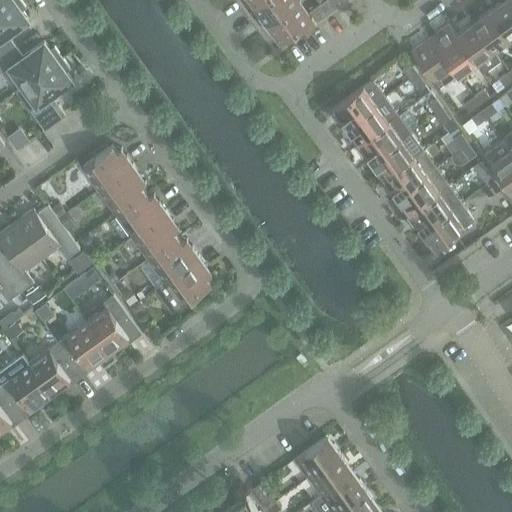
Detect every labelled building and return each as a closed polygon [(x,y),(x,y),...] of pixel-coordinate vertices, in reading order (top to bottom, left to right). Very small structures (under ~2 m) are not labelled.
[(0,0),(0,9),(12,0),(0,0)] [(0,55),(16,45),(7,33),(29,18),(22,9),(26,6),(21,0),(12,0),(0,9),(0,55)] [(252,0),(281,39),(282,38),(286,42),(317,20),(310,10),(302,0),(252,0)] [(326,0),(324,0),(318,5),(325,14),(333,9),(326,0)] [(339,0),(326,0),(333,9),(341,3),(339,0)] [(511,37),(511,35),(511,5),(508,0),(502,0),(490,9),(511,37)] [(318,5),(310,10),(317,20),(325,14),(318,5)] [(490,9),(474,21),(494,49),(511,37),(490,9)] [(474,21),(457,32),(458,33),(457,33),(477,60),(476,60),(484,71),(501,59),(494,49),(474,21)] [(458,33),(457,32),(450,22),(431,35),(458,73),(476,60),(477,60),(457,33),(458,33)] [(412,49),(439,86),(458,73),(431,35),(412,49)] [(0,66),(3,71),(10,66),(24,85),(63,57),(55,46),(51,49),(45,40),(23,55),(16,45),(0,55),(0,66)] [(32,96),(25,101),(39,120),(59,105),(51,94),(73,79),(66,70),(70,67),(63,57),(24,85),(32,96)] [(411,62),(403,67),(411,78),(419,73),(411,62)] [(499,78),(505,85),(511,79),(511,74),(509,70),(499,78)] [(418,87),(425,82),(419,73),(411,78),(418,87)] [(340,121),(344,118),(348,124),(387,96),(373,77),(330,108),(340,121)] [(490,96),(485,88),(474,95),(480,103),(490,96)] [(464,103),(470,110),(480,103),(474,95),(464,103)] [(399,112),(393,105),(387,96),(348,124),(350,128),(347,131),(356,144),(389,120),(399,112)] [(436,97),(429,102),(437,113),(444,108),(436,97)] [(497,109),(492,102),(482,109),(487,117),(497,109)] [(45,128),(65,113),(59,105),(39,120),(45,128)] [(443,123),(451,117),(444,108),(437,113),(443,123)] [(471,117),(477,124),(487,117),(482,109),(471,117)] [(399,113),(389,120),(356,144),(365,156),(369,154),(373,159),(412,131),(399,113)] [(381,179),(424,148),(412,131),(373,159),(376,163),(372,166),(381,179)] [(461,132),(454,137),(462,148),(469,143),(461,132)] [(485,152),(511,189),(511,150),(510,148),(503,138),(485,152)] [(469,158),(476,152),(469,143),(462,148),(469,158)] [(112,144),(82,166),(99,190),(134,164),(122,147),(117,150),(112,144)] [(390,191),(394,189),(398,194),(437,166),(424,148),(381,179),(390,191)] [(99,190),(116,212),(146,190),(142,185),(147,182),(134,164),(99,190)] [(450,183),(442,173),(437,166),(398,194),(401,198),(397,201),(407,214),(450,183)] [(489,170),(482,175),(487,183),(495,178),(489,170)] [(496,196),(504,190),(495,178),(487,183),(496,196)] [(416,226),(420,224),(423,229),(462,201),(450,183),(407,214),(416,226)] [(132,235),(167,210),(154,192),(150,196),(146,190),(116,212),(132,235)] [(67,211),(59,200),(51,205),(59,217),(67,211)] [(475,218),(462,201),(423,229),(426,233),(422,236),(432,249),(475,218)] [(49,203),(37,211),(34,207),(16,220),(42,257),(58,245),(67,257),(80,247),(49,203)] [(139,244),(148,257),(179,236),(175,230),(180,227),(167,210),(132,235),(127,238),(134,248),(139,244)] [(75,222),(67,211),(59,217),(67,228),(75,222)] [(0,231),(0,237),(0,238),(0,237),(0,259),(22,289),(35,280),(26,268),(42,257),(16,220),(0,231)] [(81,238),(87,246),(92,242),(93,237),(89,232),(81,238)] [(165,280),(200,255),(187,237),(182,241),(179,236),(148,257),(165,280)] [(84,248),(69,259),(78,272),(93,261),(84,248)] [(212,272),(200,255),(165,280),(155,287),(172,310),(212,282),(208,276),(212,272)] [(0,287),(8,299),(22,289),(0,259),(0,287)] [(92,284),(83,272),(71,281),(80,293),(92,284)] [(113,272),(108,275),(112,281),(117,277),(113,272)] [(33,303),(47,293),(40,284),(26,294),(33,303)] [(62,304),(71,297),(64,288),(55,295),(62,304)] [(114,293),(104,300),(107,305),(87,319),(109,350),(128,336),(131,340),(142,332),(114,293)] [(134,293),(126,299),(130,305),(138,299),(134,293)] [(130,305),(137,315),(147,308),(140,298),(139,298),(134,302),(130,305)] [(43,319),(53,312),(46,301),(36,309),(43,319)] [(0,318),(0,321),(4,327),(16,319),(10,311),(0,318)] [(109,350),(87,319),(58,340),(83,375),(93,368),(90,364),(109,350)] [(5,328),(12,338),(24,330),(17,320),(5,328)] [(73,382),(83,375),(58,340),(29,362),(51,392),(70,378),(73,382)] [(24,354),(5,368),(10,376),(0,383),(25,417),(34,410),(32,406),(51,392),(29,362),(24,354)] [(14,424),(25,417),(0,383),(0,382),(0,428),(12,420),(14,424)] [(328,434),(296,457),(309,476),(341,452),(328,434)] [(321,493),(354,470),(341,452),(309,476),(321,493)] [(334,511),(367,487),(354,470),(321,493),(312,500),(320,511),(331,511),(334,510),(334,511)] [(335,511),(369,511),(379,505),(367,487),(334,511),(335,511)] [(270,492),(261,499),(267,506),(276,500),(270,492)] [(260,511),(247,493),(229,506),(232,511),(260,511)] [(270,511),(273,511),(281,507),(276,500),(267,506),(270,511)]
